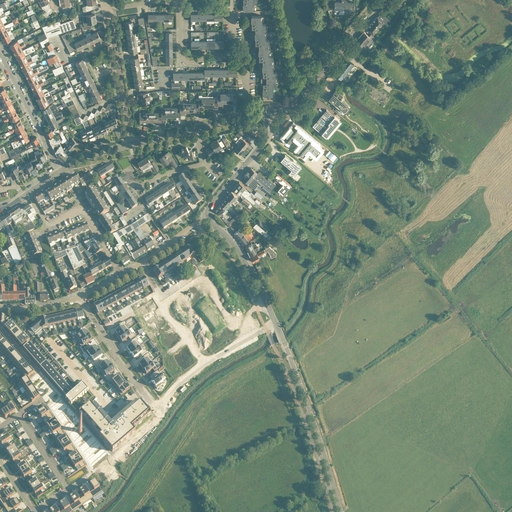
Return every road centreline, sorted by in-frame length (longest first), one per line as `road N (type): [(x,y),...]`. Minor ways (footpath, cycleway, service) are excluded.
road 1 (residential): [(79,297),(153,405),(211,359)]
road 2 (tertiary): [(340,511),(275,324)]
road 3 (tertiary): [(270,110),(295,101),(380,0)]
road 4 (residential): [(0,328),(54,391),(0,428)]
road 5 (residential): [(59,172),(0,51)]
road 6 (tertiary): [(275,324),(237,247),(207,214)]
road 7 (residential): [(126,169),(138,188),(203,162),(196,128)]
road 8 (residential): [(234,54),(183,59),(179,7),(163,1)]
road 9 (residential): [(141,262),(178,324),(211,359)]
